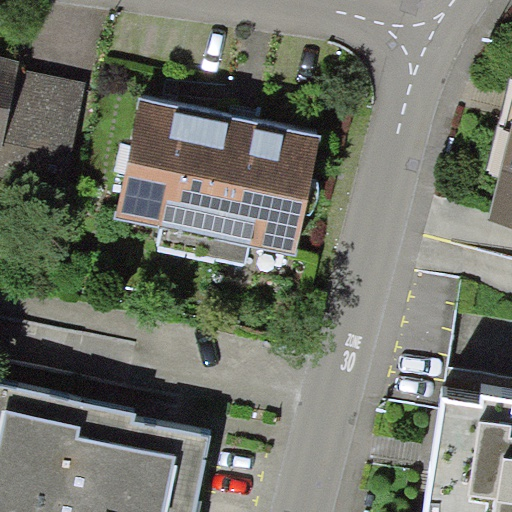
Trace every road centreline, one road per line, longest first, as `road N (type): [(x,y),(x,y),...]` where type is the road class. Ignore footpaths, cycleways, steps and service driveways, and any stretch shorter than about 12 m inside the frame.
road 1 (residential): [(305,511),(425,32)]
road 2 (residential): [(425,32),(199,0)]
